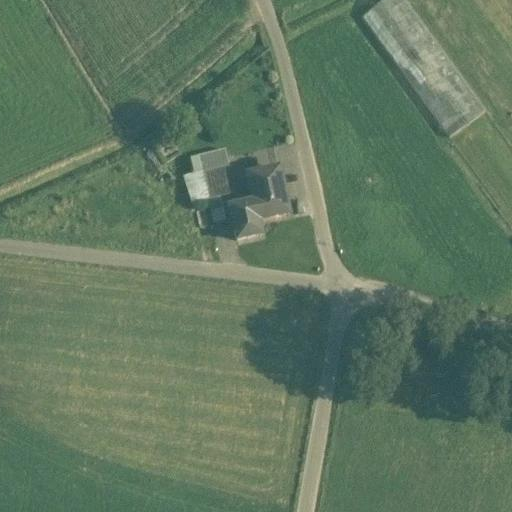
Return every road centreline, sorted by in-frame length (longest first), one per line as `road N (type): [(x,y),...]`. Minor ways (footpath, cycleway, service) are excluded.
road 1 (unclassified): [(0,249),(340,287)]
road 2 (unclassified): [(259,0),(287,73),(340,287)]
road 3 (unclassified): [(304,511),(340,287)]
road 4 (unclassified): [(340,287),(511,325)]
